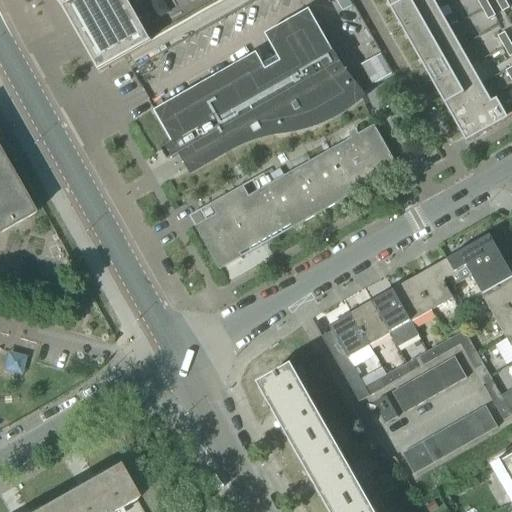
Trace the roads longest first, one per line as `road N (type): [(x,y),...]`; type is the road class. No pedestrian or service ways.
road 1 (residential): [(177,357),(508,169)]
road 2 (residential): [(177,357),(0,39)]
road 3 (residential): [(0,458),(177,357)]
road 4 (residential): [(265,511),(177,357)]
